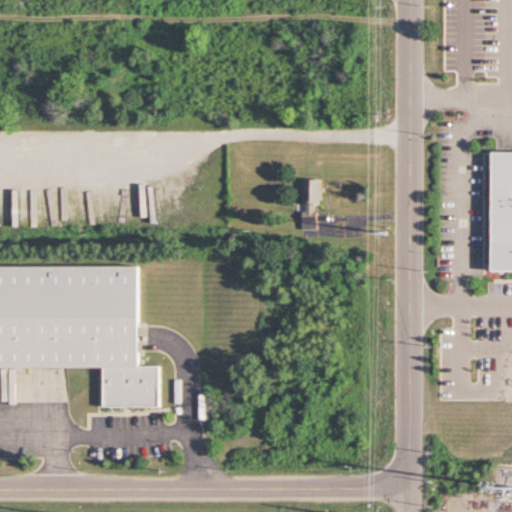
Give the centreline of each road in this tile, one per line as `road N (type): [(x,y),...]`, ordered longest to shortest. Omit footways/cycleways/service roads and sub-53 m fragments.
road 1 (residential): [(409,0),(415,511)]
road 2 (residential): [(416,486),(0,487)]
road 3 (track): [(407,21),(0,7)]
